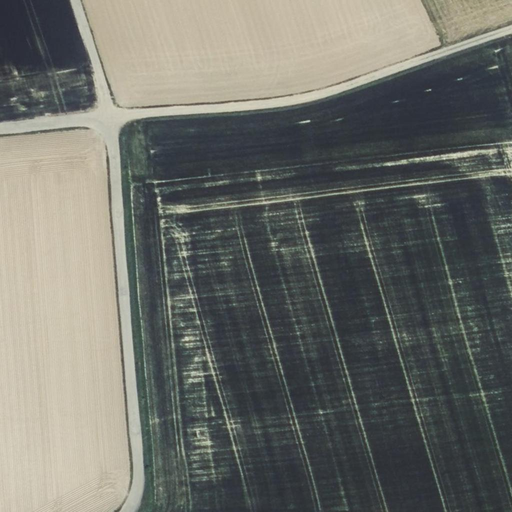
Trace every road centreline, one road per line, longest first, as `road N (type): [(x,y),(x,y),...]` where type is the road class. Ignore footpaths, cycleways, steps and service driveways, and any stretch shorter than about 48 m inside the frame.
road 1 (track): [(0,129),(295,103),(511,31)]
road 2 (track): [(128,511),(139,486),(110,116),(74,0)]
